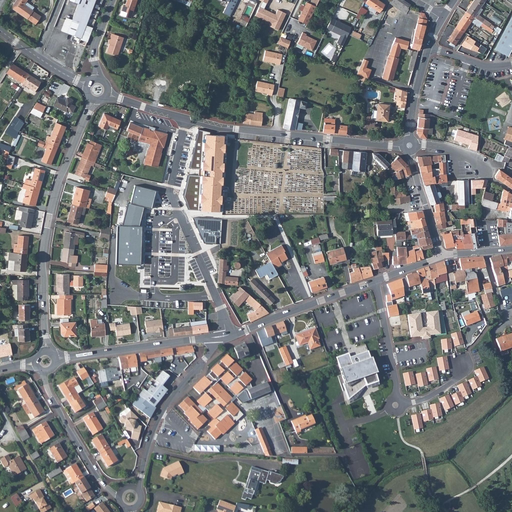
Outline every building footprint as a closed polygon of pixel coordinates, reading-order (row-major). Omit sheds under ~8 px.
[(26,0),(15,0),(10,7),(35,24),(40,16),(31,10),(33,7),(25,1),(26,0)] [(64,24),(61,31),(73,35),(71,41),(86,46),(88,41),(80,39),(86,25),(95,0),(68,0),(79,4),(73,20),(67,17),(64,24)] [(127,12),(126,17),(131,18),(137,0),(127,0),(125,6),(123,5),(122,10),(127,12)] [(217,0),(221,2),(221,0),(225,0),(228,1),(222,13),(230,17),(237,0),(217,0)] [(269,0),(259,0),(262,2),(257,12),(264,16),(262,19),(272,24),(270,27),(279,31),(286,14),(278,10),(275,16),(272,15),(272,13),(265,10),(269,0)] [(368,0),(366,4),(380,12),(385,5),(376,0),(368,0)] [(404,0),(391,0),(390,3),(406,15),(409,9),(408,9),(411,5),(404,0)] [(484,2),(481,0),(474,0),(466,12),(474,17),(488,27),(490,24),(479,16),(479,15),(477,13),(484,2)] [(307,2),(298,20),(307,24),(316,6),(310,4),(307,2)] [(409,9),(406,15),(411,13),(419,15),(411,48),(418,50),(427,20),(424,13),(409,9)] [(474,17),(466,12),(456,28),(463,33),(474,17)] [(511,43),(511,15),(495,50),(506,56),(511,43)] [(329,25),(327,28),(341,34),(337,43),(343,45),(351,27),(343,23),(339,23),(339,21),(337,20),(333,27),(329,25)] [(80,39),(88,41),(93,28),(86,25),(80,39)] [(455,45),(463,33),(456,28),(448,41),(455,45)] [(303,32),(297,43),(312,51),(316,41),(306,35),(306,34),(303,32)] [(117,39),(118,35),(112,33),(108,43),(109,44),(112,37),(117,39)] [(123,37),(118,35),(117,39),(112,37),(109,44),(107,52),(118,55),(123,37)] [(467,36),(461,45),(464,48),(477,52),(478,51),(483,54),(486,48),(480,44),(478,47),(474,44),(475,41),(467,36)] [(280,37),(277,44),(287,48),(290,41),(280,37)] [(396,38),(392,46),(389,56),(383,78),(392,81),(398,59),(400,48),(406,49),(408,42),(396,38)] [(155,48),(153,54),(165,57),(166,51),(155,48)] [(408,69),(413,70),(418,53),(410,50),(409,55),(412,56),(408,69)] [(282,54),(265,51),(263,61),(275,63),(275,64),(280,65),(282,54)] [(364,59),(357,74),(366,78),(367,78),(371,69),(365,67),(368,60),(364,59)] [(13,64),(7,73),(23,84),(29,74),(13,64)] [(161,101),(171,103),(177,74),(185,75),(184,77),(200,80),(200,77),(205,78),(206,72),(204,71),(204,69),(186,66),(186,67),(169,64),(168,69),(170,69),(168,82),(164,82),(161,101)] [(29,74),(23,84),(22,86),(25,88),(26,86),(36,92),(42,83),(29,74)] [(274,85),(257,81),(255,92),(267,94),(267,95),(271,96),(274,85)] [(407,92),(395,88),(394,100),(398,101),(398,103),(404,104),(407,92)] [(54,105),(68,112),(74,101),(68,98),(66,101),(58,97),(54,105)] [(300,100),(289,98),(283,129),(301,130),(302,124),(296,123),(299,108),(305,109),(307,103),(300,100)] [(45,107),(38,103),(34,109),(43,113),(45,107)] [(389,105),(378,104),(377,109),(375,109),(375,113),(376,113),(376,120),(387,121),(387,120),(390,120),(390,117),(387,117),(389,105)] [(41,118),(43,113),(34,109),(31,114),(41,118)] [(99,127),(107,130),(109,126),(117,129),(121,121),(105,114),(99,127)] [(418,133),(417,134),(421,138),(427,139),(428,134),(430,115),(419,114),(417,133),(418,133)] [(245,115),(244,123),(262,126),(263,117),(262,117),(254,116),(251,115),(245,115)] [(5,132),(15,138),(25,122),(15,116),(5,132)] [(323,132),(345,134),(347,126),(334,125),(335,119),(325,118),(323,132)] [(139,141),(144,129),(131,123),(128,132),(130,133),(127,138),(134,141),(135,140),(139,142),(139,141)] [(49,139),(47,143),(50,144),(60,148),(66,128),(56,125),(52,140),(49,139)] [(148,130),(144,129),(139,141),(147,143),(148,143),(152,144),(152,145),(151,149),(151,151),(150,151),(147,164),(160,167),(164,153),(163,153),(164,147),(165,147),(168,134),(155,131),(155,132),(150,131),(151,130),(148,130)] [(457,129),(454,140),(469,144),(468,149),(476,151),(477,142),(478,142),(478,136),(457,129)] [(190,168),(202,168),(204,135),(204,132),(199,130),(190,168)] [(202,168),(221,169),(223,137),(204,135),(202,168)] [(147,143),(139,141),(139,142),(137,146),(151,149),(152,145),(152,144),(148,143),(147,143)] [(0,142),(0,147),(9,152),(11,146),(0,142)] [(82,158),(95,163),(97,160),(94,159),(97,152),(100,153),(102,146),(94,143),(93,146),(90,144),(88,143),(82,158)] [(54,166),(60,148),(50,144),(45,163),(54,166)] [(498,154),(494,160),(500,162),(508,163),(510,159),(511,159),(511,148),(508,146),(507,148),(508,149),(504,157),(498,154)] [(367,152),(339,150),(339,156),(339,157),(343,157),(343,162),(352,163),(352,174),(352,175),(365,175),(367,152)] [(379,154),(373,153),(375,160),(384,169),(389,164),(390,164),(379,154)] [(16,158),(9,156),(7,164),(14,166),(16,158)] [(393,161),(390,164),(389,164),(392,167),(394,168),(391,171),(392,173),(396,171),(407,165),(398,156),(393,161)] [(434,162),(439,162),(438,156),(417,157),(419,167),(430,165),(434,164),(434,162)] [(339,157),(340,174),(352,174),(352,163),(343,162),(343,157),(339,157)] [(94,168),(95,163),(82,158),(76,175),(85,179),(91,166),(94,168)] [(442,162),(441,162),(442,173),(442,174),(432,176),(430,165),(419,167),(424,185),(447,181),(446,161),(442,162)] [(408,165),(407,165),(396,171),(399,178),(403,176),(411,174),(408,165)] [(201,175),(221,176),(221,169),(202,168),(201,175)] [(31,186),(41,189),(46,172),(36,169),(33,180),(31,186)] [(511,178),(507,174),(501,171),(498,169),(495,177),(497,179),(511,189),(511,188),(511,178)] [(199,211),(201,176),(189,175),(184,197),(190,210),(199,211)] [(221,176),(201,175),(201,176),(199,211),(219,212),(221,176)] [(27,178),(25,184),(31,186),(33,180),(27,178)] [(469,179),(458,180),(459,204),(465,204),(469,203),(469,179)] [(483,180),(471,180),(471,194),(475,194),(475,188),(482,187),(483,180)] [(447,181),(424,185),(431,204),(434,203),(439,202),(438,198),(440,197),(441,195),(440,192),(438,192),(437,188),(448,185),(447,181)] [(37,201),(41,189),(31,186),(25,184),(24,188),(27,189),(24,203),(35,206),(36,201),(37,201)] [(135,185),(130,204),(143,207),(151,209),(156,191),(135,185)] [(77,188),(72,204),(83,207),(85,208),(86,207),(88,199),(90,191),(77,188)] [(485,191),(483,197),(483,198),(505,205),(511,207),(511,209),(511,208),(511,193),(504,189),(501,200),(493,199),(494,195),(485,191)] [(395,191),(396,194),(396,198),(405,197),(406,196),(406,192),(405,192),(399,193),(399,190),(395,191)] [(112,203),(115,195),(107,193),(106,198),(108,199),(108,202),(112,203)] [(483,198),(482,203),(481,204),(497,209),(505,212),(505,211),(505,205),(483,198)] [(443,201),(439,202),(434,203),(436,212),(445,210),(449,210),(450,210),(449,204),(447,204),(444,204),(443,201)] [(122,225),(138,226),(143,207),(130,204),(128,203),(122,225)] [(83,207),(72,204),(67,222),(78,225),(80,215),(83,207)] [(409,212),(405,212),(407,221),(408,221),(424,217),(425,217),(423,210),(422,210),(409,212)] [(436,212),(434,212),(437,224),(446,222),(445,210),(436,212)] [(20,226),(31,228),(34,213),(24,211),(20,226)] [(411,224),(412,229),(418,227),(427,225),(424,217),(408,221),(409,225),(411,224)] [(204,242),(220,244),(221,220),(194,218),(204,242)] [(470,218),(461,219),(462,224),(464,224),(465,229),(465,231),(471,231),(471,230),(470,218)] [(391,219),(377,220),(378,234),(393,234),(392,223),(391,219)] [(116,264),(141,264),(142,226),(138,226),(122,225),(117,225),(116,264)] [(405,231),(406,239),(419,238),(429,236),(428,230),(419,232),(418,227),(412,229),(405,231)] [(446,239),(444,239),(446,247),(454,246),(452,236),(453,236),(461,235),(460,230),(451,231),(451,232),(448,233),(445,234),(446,239)] [(397,231),(397,234),(397,240),(406,239),(405,231),(397,231)] [(471,233),(471,231),(465,231),(463,232),(464,235),(464,239),(462,240),(464,248),(473,248),(471,233)] [(66,233),(64,248),(74,250),(76,236),(78,236),(78,237),(84,237),(85,233),(74,232),(74,234),(66,233)] [(473,248),(480,247),(477,233),(471,233),(473,248)] [(506,233),(499,234),(501,245),(504,244),(508,244),(507,233),(506,233)] [(456,248),(464,248),(462,240),(464,239),(464,235),(461,235),(453,236),(456,245),(456,248)] [(17,253),(27,254),(29,237),(19,236),(17,253)] [(429,236),(419,238),(419,245),(414,246),(415,248),(419,247),(430,243),(429,236)] [(419,247),(421,252),(431,248),(430,243),(419,247)] [(269,260),(274,268),(281,264),(280,261),(286,258),(283,251),(284,250),(281,245),(265,253),(269,260)] [(371,258),(374,269),(382,267),(381,261),(389,260),(389,253),(383,254),(382,246),(376,247),(377,255),(371,258)] [(397,252),(398,264),(406,263),(406,247),(397,247),(397,252)] [(409,247),(406,247),(406,263),(410,262),(422,257),(422,256),(421,252),(413,254),(412,249),(410,249),(409,247)] [(74,250),(64,248),(62,262),(70,263),(69,267),(76,267),(77,263),(78,263),(78,256),(74,256),(74,250)] [(343,249),(328,252),(331,264),(346,260),(343,249)] [(315,264),(324,261),(322,251),(313,254),(315,264)] [(26,271),(27,254),(17,253),(10,253),(8,270),(26,271)] [(490,259),(499,286),(506,284),(505,279),(509,277),(508,272),(508,270),(506,263),(506,259),(505,255),(495,256),(490,259)] [(482,257),(467,258),(469,269),(477,268),(478,269),(483,268),(485,277),(487,277),(487,279),(489,278),(482,257)] [(244,265),(244,258),(237,260),(233,261),(232,263),(232,265),(234,267),(236,267),(238,266),(244,265)] [(467,258),(459,259),(461,266),(462,266),(463,270),(469,269),(467,258)] [(268,278),(276,273),(274,268),(269,260),(255,268),(260,277),(266,274),(268,278)] [(444,261),(428,267),(432,281),(434,280),(435,285),(448,280),(447,273),(444,261)] [(94,264),(94,271),(106,272),(107,264),(94,264)] [(218,264),(217,282),(224,282),(224,284),(236,284),(237,276),(225,276),(225,270),(223,270),(223,265),(218,264)] [(309,275),(304,264),(300,265),(305,276),(309,275)] [(456,265),(448,266),(450,274),(454,273),(458,272),(456,265)] [(359,267),(363,280),(374,276),(371,266),(359,267)] [(350,274),(352,284),(363,280),(359,267),(353,268),(354,272),(350,274)] [(423,269),(428,288),(435,287),(435,285),(434,280),(432,281),(428,267),(423,269)] [(423,294),(429,292),(428,288),(423,269),(417,272),(418,274),(421,285),(423,294)] [(468,295),(475,293),(480,292),(476,275),(473,272),(470,272),(469,269),(463,270),(465,281),(465,284),(467,293),(468,295)] [(410,288),(421,285),(418,274),(416,274),(416,272),(409,274),(409,276),(407,276),(407,277),(410,288)] [(59,291),(58,295),(59,295),(68,295),(68,287),(82,287),(82,276),(73,276),(73,282),(68,282),(68,274),(57,274),(56,291),(59,291)] [(252,277),(248,281),(252,287),(269,304),(274,299),(252,277)] [(312,292),(327,287),(323,277),(309,282),(312,292)] [(18,300),(28,300),(28,296),(29,296),(29,280),(13,280),(13,284),(17,285),(18,300)] [(393,309),(395,308),(395,306),(401,304),(399,299),(404,297),(402,280),(387,285),(390,295),(386,296),(388,304),(392,303),(393,309)] [(459,294),(467,293),(465,284),(461,285),(458,285),(459,294)] [(239,286),(238,287),(228,297),(237,306),(244,299),(255,309),(252,311),(246,314),(250,321),(268,313),(260,305),(239,286)] [(511,286),(500,290),(502,296),(509,294),(511,302),(511,286)] [(491,292),(480,296),(484,309),(495,306),(491,292)] [(68,295),(59,295),(59,299),(58,309),(56,309),(56,315),(70,315),(70,300),(72,300),(72,295),(68,295)] [(30,304),(19,304),(20,320),(30,320),(30,304)] [(142,314),(142,306),(128,306),(128,309),(131,309),(131,314),(142,314)] [(388,311),(389,317),(397,316),(395,308),(393,309),(388,311)] [(421,314),(409,316),(411,337),(423,336),(423,340),(431,339),(431,336),(442,335),(439,311),(427,312),(429,328),(423,329),(421,314)] [(477,312),(464,318),(467,327),(481,321),(477,312)] [(92,337),(105,336),(105,324),(98,324),(97,320),(91,321),(92,337)] [(162,320),(146,322),(147,332),(154,332),(154,331),(156,331),(157,332),(164,331),(162,320)] [(193,325),(190,325),(191,333),(207,331),(205,320),(201,320),(202,323),(200,324),(193,325)] [(70,335),(70,336),(77,336),(77,322),(62,323),(62,327),(64,327),(64,334),(70,335)] [(283,322),(258,333),(261,341),(266,339),(268,345),(268,344),(269,345),(273,344),(273,343),(273,342),(271,338),(281,334),(287,332),(283,322)] [(116,324),(110,324),(112,331),(117,330),(118,336),(131,334),(130,324),(117,326),(116,324)] [(172,328),(173,335),(191,333),(190,325),(172,328)] [(29,328),(18,329),(19,341),(30,341),(29,328)] [(308,333),(308,332),(296,336),(300,347),(307,345),(309,351),(319,348),(317,341),(318,341),(314,330),(308,333)] [(464,344),(461,332),(452,334),(455,347),(464,344)] [(511,333),(494,340),(498,350),(508,346),(509,348),(511,346),(511,333)] [(452,349),(451,339),(442,339),(443,350),(452,349)] [(244,344),(235,349),(239,359),(249,355),(244,344)] [(191,345),(159,350),(160,356),(193,351),(191,345)] [(285,346),(278,349),(284,364),(291,361),(285,346)] [(159,350),(138,353),(139,361),(146,360),(145,356),(154,354),(155,361),(157,361),(157,362),(159,362),(159,363),(160,363),(160,356),(159,350)] [(378,383),(374,365),(369,352),(355,362),(355,360),(351,360),(351,358),(349,354),(337,358),(346,384),(344,384),(349,400),(366,385),(366,386),(378,383)] [(355,362),(369,352),(351,358),(351,360),(355,360),(355,362)] [(134,355),(118,358),(119,368),(136,366),(134,355)] [(232,403),(238,398),(243,403),(251,400),(247,390),(252,389),(250,383),(252,381),(244,373),(244,374),(241,372),(242,371),(237,367),(235,364),(233,365),(232,364),(233,363),(227,356),(220,363),(221,363),(218,366),(217,366),(206,379),(195,390),(201,395),(203,393),(205,395),(198,403),(201,406),(198,409),(197,410),(202,415),(207,410),(210,413),(209,414),(215,420),(216,420),(220,423),(216,427),(215,426),(212,429),(209,432),(216,440),(223,434),(224,435),(235,424),(234,422),(236,420),(238,422),(244,415),(232,403)] [(439,371),(448,369),(445,356),(436,358),(439,371)] [(429,381),(438,379),(435,366),(426,369),(429,381)] [(477,376),(468,380),(472,389),(481,385),(480,382),(488,378),(483,366),(474,370),(477,376)] [(88,375),(84,368),(77,372),(81,379),(88,375)] [(98,382),(118,379),(117,368),(113,369),(112,368),(96,371),(98,382)] [(164,371),(160,375),(166,381),(170,376),(164,371)] [(405,386),(415,384),(412,372),(402,374),(405,386)] [(418,387),(427,385),(424,372),(415,374),(418,387)] [(160,375),(156,380),(159,382),(162,385),(166,381),(160,375)] [(60,389),(67,400),(77,394),(75,391),(80,388),(74,378),(69,381),(70,383),(60,389)] [(18,390),(27,385),(25,381),(14,387),(16,391),(18,390)] [(460,391),(451,395),(455,405),(464,401),(462,397),(471,393),(466,381),(457,385),(460,391)] [(162,385),(159,382),(155,387),(152,384),(147,390),(159,400),(168,390),(162,385)] [(252,389),(247,390),(251,400),(271,392),(267,383),(252,389)] [(26,404),(36,398),(27,384),(27,385),(18,390),(22,398),(26,404)] [(155,406),(160,401),(159,400),(147,390),(144,387),(144,388),(145,389),(140,394),(144,397),(137,406),(150,417),(156,407),(155,406)] [(77,394),(67,400),(75,413),(84,407),(77,394)] [(448,394),(439,398),(445,410),(454,406),(448,394)] [(93,401),(96,406),(104,401),(101,396),(97,399),(93,401)] [(44,412),(36,398),(26,404),(31,412),(34,418),(44,412)] [(199,431),(200,430),(209,422),(202,415),(197,410),(198,409),(189,399),(187,400),(180,408),(186,414),(185,415),(193,423),(192,424),(199,431)] [(99,411),(107,406),(104,401),(96,406),(99,411)] [(431,409),(422,411),(424,422),(433,419),(433,418),(442,415),(439,403),(430,405),(431,409)] [(26,404),(22,406),(27,414),(31,412),(26,404)] [(90,410),(81,415),(93,435),(102,429),(90,410)] [(138,417),(130,410),(125,416),(122,415),(120,416),(119,420),(121,422),(125,423),(124,426),(128,427),(127,429),(132,430),(132,432),(139,434),(141,426),(138,425),(139,423),(136,420),(138,417)] [(423,428),(420,414),(411,416),(415,430),(423,428)] [(297,422),(296,420),(292,422),(296,435),(301,433),(300,431),(316,425),(312,416),(307,418),(297,422)] [(215,420),(210,426),(212,429),(215,426),(216,427),(220,423),(216,420),(215,420)] [(36,428),(45,442),(54,436),(46,422),(36,428)] [(22,425),(16,429),(18,434),(25,429),(22,425)] [(41,444),(45,442),(36,428),(33,430),(41,444)] [(256,431),(262,446),(269,444),(262,428),(256,431)] [(18,434),(21,438),(28,434),(25,429),(18,434)] [(91,440),(100,454),(109,448),(101,434),(91,440)] [(58,463),(67,457),(59,444),(49,449),(58,463)] [(269,444),(262,446),(264,449),(265,453),(271,450),(269,444)] [(109,448),(100,454),(108,468),(118,462),(109,448)] [(38,451),(31,456),(33,460),(41,456),(38,451)] [(26,468),(23,463),(21,464),(20,462),(22,460),(19,455),(11,460),(8,454),(0,458),(0,459),(5,467),(8,465),(14,475),(26,468)] [(175,474),(180,472),(176,461),(161,467),(159,475),(167,478),(169,474),(174,472),(175,474)] [(75,483),(83,477),(75,464),(66,470),(74,483),(75,483)] [(62,472),(59,467),(52,471),(55,476),(62,472)] [(252,467),(246,483),(249,484),(247,489),(245,488),(241,499),(245,500),(246,498),(251,500),(257,482),(258,478),(265,481),(266,480),(270,481),(269,483),(274,484),(280,482),(281,479),(283,479),(283,476),(269,471),(268,472),(252,467)] [(74,483),(66,470),(64,471),(72,484),(74,483)] [(94,496),(83,477),(75,483),(81,494),(86,501),(94,496)] [(43,498),(44,497),(39,489),(29,495),(31,499),(33,498),(40,511),(43,511),(51,507),(48,503),(46,504),(43,498)] [(9,497),(15,506),(21,502),(16,493),(9,497)] [(180,511),(182,506),(160,500),(157,511),(160,511),(180,511)] [(232,511),(235,506),(219,500),(215,509),(217,510),(216,511),(232,511)] [(108,511),(102,503),(94,509),(96,511),(108,511)]
